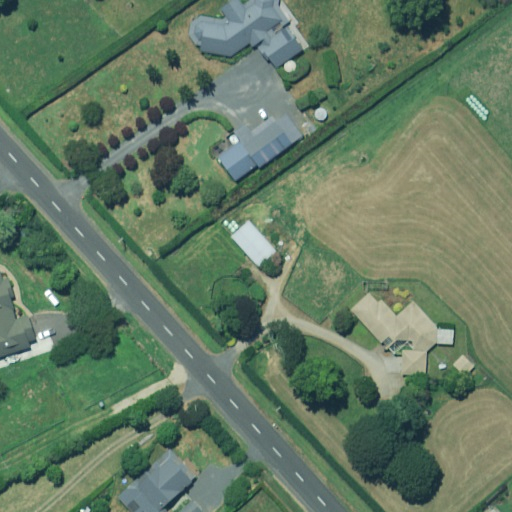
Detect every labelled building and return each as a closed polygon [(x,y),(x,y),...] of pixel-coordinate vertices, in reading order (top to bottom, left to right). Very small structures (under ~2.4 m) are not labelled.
[(299,24),(282,0),(249,0),(250,0),(245,3),(242,0),(234,0),(223,8),(230,18),(202,15),(191,22),(189,36),(202,55),(228,56),(253,40),(275,73),(310,50),(294,27),(299,24)] [(220,157),(239,183),(303,136),(288,115),(278,121),(275,117),(253,133),(247,124),(235,132),(242,141),(220,157)] [(277,251),(251,221),(233,236),(260,266),(277,251)] [(8,282),(3,268),(0,268),(0,356),(31,347),(29,341),(35,339),(28,315),(17,318),(11,300),(17,299),(12,280),(8,282)] [(396,353),(408,342),(414,348),(414,351),(404,350),(403,374),(427,375),(428,352),(438,343),(455,343),(456,330),(440,329),(436,325),(414,302),(399,316),(383,300),(380,303),(371,293),(353,310),(383,343),(385,341),(396,353)] [(476,366),(464,355),(455,365),(467,376),(476,366)] [(160,511),(197,477),(171,448),(119,497),(132,511),(160,511)] [(204,511),(194,501),(181,511),(204,511)]
